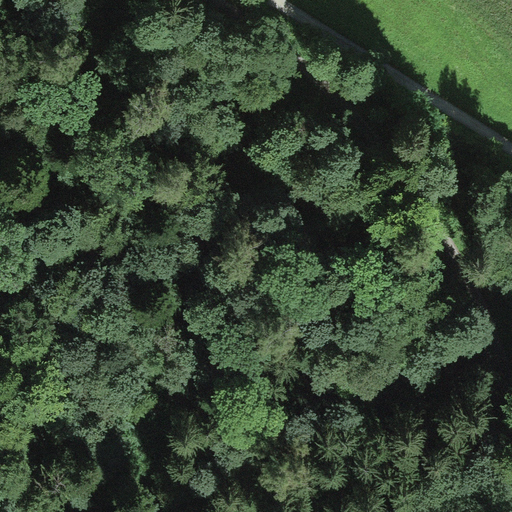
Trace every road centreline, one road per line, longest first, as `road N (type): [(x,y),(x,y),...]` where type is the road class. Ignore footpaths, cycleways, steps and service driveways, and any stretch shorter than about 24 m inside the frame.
road 1 (track): [(511,402),(452,250),(388,152),(312,75),(206,0)]
road 2 (track): [(275,0),(365,38),(511,146)]
